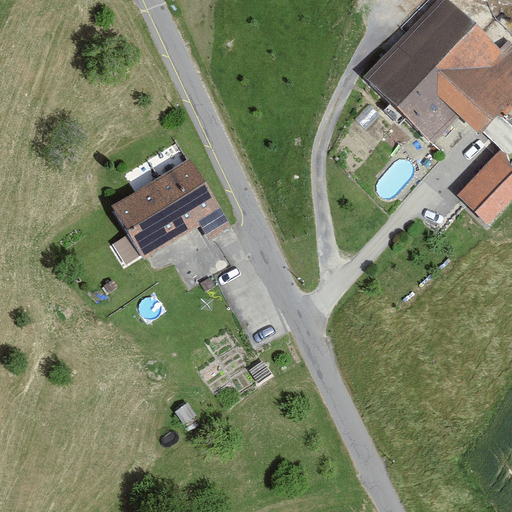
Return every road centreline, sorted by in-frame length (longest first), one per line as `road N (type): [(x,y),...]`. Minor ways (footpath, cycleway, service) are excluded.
road 1 (unclassified): [(153,0),(302,320)]
road 2 (unclassified): [(302,320),(390,511)]
road 3 (unclassified): [(302,320),(418,218)]
